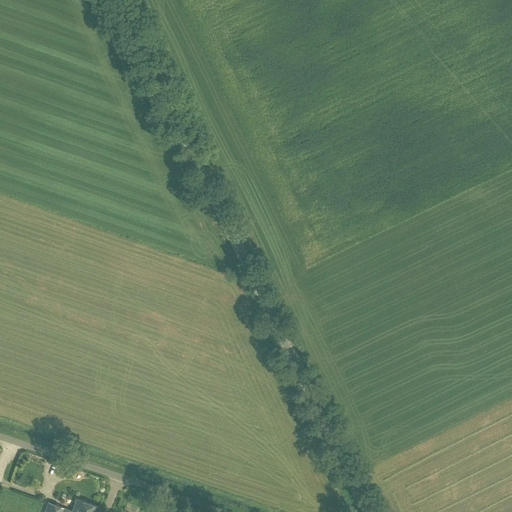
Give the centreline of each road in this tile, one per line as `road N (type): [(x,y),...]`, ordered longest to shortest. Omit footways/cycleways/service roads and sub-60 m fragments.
road 1 (secondary): [(368,511),(117,0)]
road 2 (unclassified): [(214,511),(0,437)]
